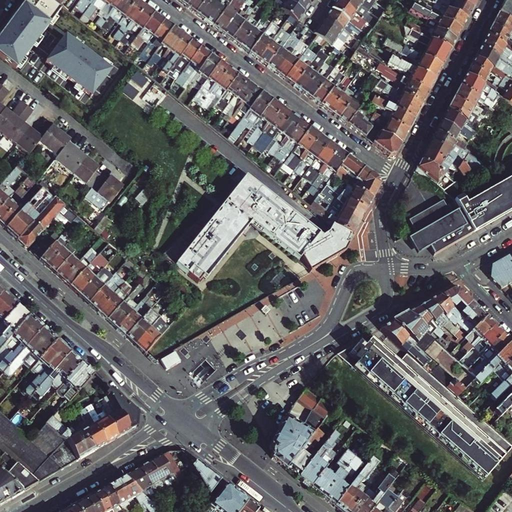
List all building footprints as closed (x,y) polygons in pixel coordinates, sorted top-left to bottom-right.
[(49,0),(22,0),(22,1),(51,22),(61,9),(51,1),(49,0)] [(69,14),(78,0),(51,0),(51,1),(61,9),(69,14)] [(83,15),(94,0),(83,0),(77,9),(78,10),(72,17),(78,21),(83,15)] [(108,0),(94,0),(83,15),(87,17),(89,19),(97,9),(100,11),(108,0)] [(101,28),(122,0),(108,0),(100,11),(103,13),(95,23),(98,26),(101,28)] [(118,25),(136,0),(135,0),(122,0),(101,28),(107,33),(115,22),(118,25)] [(145,7),(136,0),(118,25),(121,27),(114,37),(119,41),(145,7)] [(190,0),(186,7),(195,14),(204,0),(190,0)] [(204,0),(195,14),(204,20),(218,2),(218,0),(204,0)] [(213,27),(232,1),(233,0),(218,0),(218,2),(204,20),(213,27)] [(234,2),(232,1),(213,27),(222,34),(234,18),(241,8),(246,0),(242,0),(241,2),(239,1),(235,7),(232,5),(234,2)] [(276,0),(273,5),(297,22),(304,13),(286,0),(276,0)] [(286,0),(304,13),(310,4),(305,0),(286,0)] [(338,0),(331,9),(349,22),(352,17),(360,23),(361,21),(363,23),(365,20),(338,0)] [(354,0),(337,0),(338,0),(365,20),(369,16),(366,13),(369,10),(354,0)] [(354,0),(369,10),(375,1),(373,0),(354,0)] [(392,0),(384,0),(381,6),(386,9),(389,5),(392,0)] [(435,0),(434,3),(441,7),(466,20),(476,0),(435,0)] [(511,2),(508,0),(505,0),(498,13),(511,22),(511,2)] [(51,22),(22,1),(0,30),(0,54),(17,67),(51,22)] [(418,2),(415,7),(461,30),(466,20),(441,7),(438,11),(426,5),(426,6),(418,2)] [(461,30),(415,7),(413,5),(410,11),(427,20),(425,24),(430,27),(456,40),(461,30)] [(154,13),(145,7),(119,41),(125,45),(133,35),(136,37),(154,13)] [(222,34),(231,40),(250,15),(253,11),(249,8),(244,14),(241,12),(243,10),(241,8),(234,18),(222,34)] [(97,9),(89,19),(92,22),(100,11),(97,9)] [(250,15),(231,40),(240,47),(258,21),(265,12),(262,9),(253,21),(250,19),(252,17),(250,15)] [(331,9),(325,17),(349,34),(355,26),(349,22),(331,9)] [(164,21),(154,13),(136,37),(128,48),(126,51),(132,56),(144,42),(147,44),(151,37),(164,21)] [(511,22),(498,13),(492,24),(511,37),(511,22)] [(87,17),(83,15),(78,21),(82,24),(87,17)] [(319,26),(337,39),(341,41),(344,36),(347,38),(349,34),(325,17),(319,26)] [(173,28),(164,21),(151,37),(155,40),(147,51),(152,55),(173,28)] [(258,21),(240,47),(249,54),(268,27),(270,24),(267,21),(262,28),(259,25),(261,23),(258,21)] [(456,40),(430,27),(428,32),(407,21),(404,27),(411,30),(450,50),(456,40)] [(60,29),(81,44),(86,38),(65,23),(60,29)] [(487,35),(506,48),(511,52),(511,37),(492,24),(487,35)] [(98,26),(93,32),(96,35),(101,28),(98,26)] [(325,42),(331,47),(337,39),(319,26),(313,34),(316,36),(325,42)] [(258,60),(277,34),(279,30),(275,27),(270,34),(268,32),(270,29),(268,27),(249,54),(258,60)] [(290,44),(285,41),(267,66),(276,73),(299,42),(308,30),(304,27),(290,44)] [(406,36),(408,37),(411,30),(404,27),(402,31),(406,36)] [(158,67),(182,34),(173,28),(152,55),(147,62),(146,63),(150,67),(153,63),(158,67)] [(420,44),(415,53),(441,67),(450,50),(411,30),(408,37),(420,44)] [(364,32),(358,40),(362,43),(362,42),(368,35),(364,32)] [(163,78),(167,74),(191,41),(182,34),(158,67),(162,70),(158,74),(163,78)] [(267,66),(285,41),(289,36),(285,34),(280,41),(277,38),(279,35),(277,34),(258,60),(267,66)] [(112,69),(66,35),(46,62),(92,96),(112,69)] [(133,35),(125,45),(128,48),(136,37),(133,35)] [(487,35),(480,48),(511,69),(511,68),(511,60),(502,54),(506,48),(487,35)] [(316,36),(313,41),(322,47),(325,42),(316,36)] [(151,37),(147,44),(142,50),(147,53),(142,59),(147,62),(152,55),(147,51),(155,40),(151,37)] [(408,66),(435,80),(441,67),(415,53),(387,39),(384,45),(412,60),(408,66)] [(355,52),(356,51),(362,43),(358,40),(351,49),(355,52)] [(183,60),(188,63),(200,48),(191,41),(167,74),(172,78),(182,64),(181,62),(183,60)] [(307,48),(299,42),(276,73),(284,80),(306,50),(307,48)] [(318,64),(312,60),(293,86),(302,93),(322,65),(325,61),(334,49),(331,47),(318,64)] [(196,69),(199,71),(211,56),(200,48),(188,63),(175,82),(182,87),(196,69)] [(511,69),(480,48),(475,58),(493,70),(496,64),(500,68),(509,73),(511,69)] [(311,54),(306,50),(284,80),(293,86),(312,60),(315,56),(311,53),(311,54)] [(211,56),(199,71),(197,74),(201,77),(194,87),(189,93),(194,97),(201,86),(220,62),(211,56)] [(412,74),(408,81),(428,93),(435,80),(408,66),(391,57),(388,64),(406,73),(407,71),(412,74)] [(493,70),(475,58),(470,66),(487,78),(489,74),(496,78),(493,82),(495,83),(499,85),(504,77),(493,70)] [(325,61),(322,65),(328,69),(330,66),(331,65),(325,61)] [(220,62),(201,86),(205,89),(189,110),(194,114),(200,106),(228,68),(220,62)] [(395,91),(421,106),(428,93),(408,81),(377,63),(374,68),(382,74),(381,75),(398,86),(395,91)] [(154,72),(145,65),(141,70),(150,78),(154,72)] [(328,69),(322,65),(302,93),(311,100),(330,73),(333,69),(330,66),(328,69)] [(470,66),(466,75),(493,94),(499,85),(495,83),(494,85),(495,86),(494,87),(489,84),(491,80),(487,78),(470,66)] [(228,68),(200,106),(203,108),(204,108),(206,109),(216,97),(219,99),(237,75),(228,68)] [(185,89),(189,84),(197,74),(199,71),(196,69),(182,87),(185,89)] [(332,75),(330,73),(311,100),(320,106),(339,80),(342,76),(339,73),(337,76),(333,73),(332,75)] [(201,77),(197,74),(189,84),(194,87),(201,77)] [(237,75),(219,99),(209,112),(214,115),(218,110),(225,101),(228,104),(245,81),(237,75)] [(493,94),(466,75),(459,88),(477,100),(488,108),(492,110),(500,99),(493,94)] [(511,82),(504,77),(499,85),(511,94),(511,82)] [(341,81),(339,80),(320,106),(329,113),(348,86),(351,83),(348,80),(347,81),(343,79),(341,81)] [(245,81),(228,104),(232,107),(225,115),(230,118),(253,87),(245,81)] [(413,121),(421,106),(395,91),(380,81),(369,96),(368,97),(376,102),(381,95),(383,92),(385,93),(397,101),(392,110),(413,121)] [(511,94),(499,85),(493,94),(500,99),(511,106),(511,94)] [(350,88),(348,86),(329,113),(338,119),(360,89),(357,86),(351,93),(349,90),(350,88)] [(253,87),(230,118),(235,122),(241,114),(244,116),(261,93),(253,87)] [(453,99),(482,118),(483,116),(481,115),(483,111),(475,106),(477,100),(459,88),(453,99)] [(364,91),(360,89),(338,119),(346,126),(359,109),(363,103),(368,97),(369,96),(364,91)] [(261,93),(244,116),(226,140),(232,145),(249,123),(252,125),(271,101),(261,93)] [(216,97),(206,109),(209,112),(219,99),(216,97)] [(379,119),(407,132),(413,121),(392,110),(376,102),(368,97),(363,103),(382,113),(379,119)] [(475,129),(482,118),(453,99),(447,110),(475,129)] [(11,114),(4,109),(0,114),(0,132),(4,136),(26,106),(21,101),(11,114)] [(218,110),(222,113),(228,104),(225,101),(218,110)] [(271,101),(252,125),(256,128),(246,141),(252,146),(254,143),(280,108),(271,101)] [(228,104),(222,113),(225,115),(232,107),(228,104)] [(26,106),(4,136),(16,145),(29,128),(23,123),(32,110),(26,106)] [(280,108),(254,143),(257,145),(261,148),(269,137),(272,140),(290,115),(280,108)] [(346,126),(364,138),(371,131),(367,128),(370,123),(363,118),(366,112),(359,109),(346,126)] [(475,129),(447,110),(441,121),(460,134),(469,140),(475,129)] [(290,115),(272,140),(276,143),(268,153),(273,157),(300,122),(290,115)] [(381,135),(400,145),(407,132),(379,119),(373,116),(370,122),(379,127),(382,125),(385,127),(381,135)] [(36,133),(29,128),(16,145),(28,155),(38,142),(52,126),(45,121),(36,133)] [(460,134),(441,121),(435,133),(462,151),(467,143),(465,142),(464,144),(459,140),(458,142),(456,140),(460,134)] [(287,151),(290,153),(309,129),(300,122),(273,157),(279,161),(287,151)] [(222,130),(214,123),(211,128),(219,134),(222,130)] [(70,140),(52,126),(38,142),(57,157),(68,143),(70,140)] [(309,129),(290,153),(294,156),(286,167),(292,171),(318,135),(309,129)] [(395,155),(400,145),(381,135),(371,131),(364,138),(366,140),(369,137),(375,140),(372,145),(387,156),(395,155)] [(435,133),(430,142),(463,164),(470,172),(480,165),(481,164),(468,156),(465,161),(463,160),(464,158),(459,155),(462,151),(435,133)] [(292,171),(298,175),(306,165),(309,167),(327,142),(318,135),(292,171)] [(261,148),(264,150),(272,140),(269,137),(261,148)] [(276,143),(272,140),(264,150),(268,153),(276,143)] [(311,185),(337,150),(327,142),(309,167),(313,170),(305,180),(311,185)] [(463,164),(430,142),(425,151),(450,167),(452,164),(457,168),(459,166),(461,167),(463,164)] [(57,157),(55,160),(73,174),(86,157),(68,143),(57,157)] [(347,157),(337,150),(311,185),(317,190),(325,179),(329,182),(330,181),(334,175),(347,157)] [(287,151),(279,161),(283,164),(290,153),(287,151)] [(450,167),(425,151),(420,161),(446,178),(449,176),(445,174),(450,168),(450,167)] [(468,156),(462,151),(459,155),(464,158),(463,160),(465,161),(468,156)] [(247,152),(245,155),(254,162),(254,163),(257,160),(247,152)] [(290,153),(283,164),(286,167),(294,156),(290,153)] [(86,157),(73,174),(91,189),(102,175),(96,171),(99,168),(86,157)] [(334,175),(341,181),(347,173),(355,180),(363,169),(347,157),(334,175)] [(420,161),(415,170),(443,191),(470,172),(463,164),(461,167),(456,172),(451,178),(449,176),(446,178),(420,161)] [(298,175),(301,178),(309,167),(306,165),(298,175)] [(0,208),(14,193),(8,187),(18,177),(24,182),(27,178),(15,168),(0,185),(0,208)] [(445,174),(449,176),(451,178),(456,172),(450,168),(445,174)] [(378,180),(363,169),(355,180),(351,185),(350,187),(352,189),(354,187),(356,188),(355,191),(372,200),(379,186),(378,180)] [(344,253),(352,237),(332,226),(326,232),(319,233),(241,174),(220,200),(224,203),(216,212),(213,210),(194,226),(201,231),(189,246),(180,238),(161,255),(196,283),(246,221),(298,261),(301,258),(309,273),(330,261),(344,253)] [(102,175),(91,189),(110,203),(123,186),(110,176),(107,179),(102,175)] [(511,211),(511,178),(466,205),(462,197),(453,202),(459,211),(472,234),(489,222),(487,218),(491,216),(494,221),(511,211)] [(350,187),(346,185),(344,183),(342,189),(330,181),(329,182),(326,186),(345,202),(365,212),(372,200),(355,191),(352,189),(350,187)] [(345,202),(326,186),(321,192),(334,202),(331,208),(338,214),(358,225),(365,212),(345,202)] [(14,193),(0,208),(0,222),(14,206),(26,194),(24,191),(21,194),(17,190),(14,193)] [(26,231),(34,222),(37,218),(34,215),(31,212),(47,194),(42,190),(30,202),(5,229),(17,240),(26,231)] [(37,218),(44,211),(54,200),(53,199),(50,196),(45,202),(45,203),(34,215),(37,218)] [(338,214),(331,208),(328,205),(325,211),(317,204),(320,199),(317,197),(309,208),(332,226),(352,237),(358,225),(338,214)] [(18,210),(14,206),(0,222),(0,224),(5,229),(30,202),(27,199),(18,210)] [(44,211),(54,220),(60,212),(72,223),(76,218),(54,200),(44,211)] [(426,240),(435,256),(445,250),(472,234),(459,211),(454,214),(449,205),(447,206),(444,201),(410,220),(422,242),(426,240)] [(34,222),(43,231),(54,220),(44,211),(37,218),(34,222)] [(489,222),(472,234),(474,233),(494,221),(491,216),(487,218),(489,222)] [(34,222),(26,231),(36,240),(43,231),(34,222)] [(96,242),(100,237),(92,230),(90,228),(85,225),(81,230),(96,242)] [(36,240),(26,231),(17,240),(27,249),(36,240)] [(60,238),(58,236),(54,232),(42,246),(48,251),(60,238)] [(69,234),(67,236),(69,238),(71,240),(75,236),(70,232),(69,234)] [(48,251),(40,260),(47,267),(62,250),(60,248),(67,241),(65,238),(63,241),(60,238),(48,251)] [(67,245),(62,250),(47,267),(62,280),(82,258),(67,245)] [(48,251),(42,246),(34,255),(40,260),(48,251)] [(82,258),(62,280),(69,287),(84,270),(96,257),(92,254),(85,261),(82,258)] [(486,276),(497,287),(511,278),(511,254),(487,269),(486,276)] [(134,272),(138,267),(128,259),(124,264),(134,272)] [(89,274),(84,270),(69,287),(79,295),(100,272),(106,266),(108,263),(105,261),(97,269),(95,267),(89,274)] [(138,267),(134,272),(144,279),(148,275),(138,267)] [(79,295),(88,303),(103,287),(109,280),(115,274),(110,270),(105,276),(100,272),(79,295)] [(107,291),(103,287),(88,303),(97,312),(119,288),(123,284),(125,282),(119,278),(114,284),(107,291)] [(109,280),(103,287),(107,291),(114,284),(109,280)] [(158,283),(154,287),(164,295),(167,291),(158,283)] [(124,301),(133,292),(123,284),(119,288),(97,312),(106,320),(124,301)] [(106,320),(116,329),(134,309),(136,306),(133,303),(132,300),(143,289),(139,285),(133,292),(124,301),(106,320)] [(451,289),(438,297),(460,316),(472,304),(458,290),(451,289)] [(0,326),(17,308),(2,294),(0,295),(0,326)] [(438,297),(427,303),(450,323),(454,320),(469,333),(474,328),(460,316),(438,297)] [(134,309),(116,329),(125,337),(149,311),(155,304),(151,301),(144,308),(139,314),(134,309)] [(136,306),(134,309),(139,314),(144,308),(139,303),(136,306)] [(427,303),(417,309),(440,329),(443,326),(454,336),(459,331),(450,323),(427,303)] [(472,304),(460,316),(474,328),(485,318),(472,304)] [(0,348),(2,347),(28,318),(17,308),(0,326),(0,333),(2,336),(0,338),(0,348)] [(265,308),(263,310),(261,312),(265,316),(269,313),(265,308)] [(440,329),(417,309),(405,316),(429,336),(432,333),(452,350),(458,345),(450,338),(447,341),(445,339),(447,336),(440,329)] [(125,337),(135,346),(154,325),(156,321),(154,319),(156,317),(149,311),(125,337)] [(429,336),(405,316),(390,324),(426,355),(428,353),(426,351),(435,341),(429,336)] [(28,318),(2,347),(9,353),(0,363),(0,372),(2,374),(42,330),(28,318)] [(472,349),(494,327),(485,318),(474,328),(469,333),(466,337),(458,345),(452,350),(449,354),(458,362),(472,349)] [(156,321),(154,325),(158,329),(163,323),(159,319),(156,321)] [(154,325),(135,346),(144,354),(168,327),(163,323),(158,329),(154,325)] [(426,355),(390,324),(379,331),(406,354),(408,356),(422,368),(430,375),(438,366),(426,355)] [(467,369),(502,335),(494,327),(472,349),(475,352),(462,365),(467,369)] [(22,365),(29,371),(56,342),(42,330),(2,374),(7,378),(10,378),(22,365)] [(400,361),(371,335),(355,344),(336,355),(352,369),(355,366),(469,466),(489,443),(497,433),(490,427),(479,417),(456,398),(456,397),(447,389),(434,378),(430,375),(422,368),(408,356),(406,354),(400,361)] [(510,343),(502,335),(467,369),(476,377),(510,343)] [(29,399),(31,396),(69,354),(56,342),(29,371),(36,378),(25,391),(25,395),(29,399)] [(491,372),(496,378),(511,362),(511,345),(510,343),(476,377),(473,380),(478,385),(491,372)] [(175,353),(160,361),(166,371),(181,363),(175,353)] [(69,354),(31,396),(36,401),(38,399),(39,399),(49,388),(49,386),(52,384),(52,386),(55,389),(58,389),(80,364),(69,354)] [(489,397),(494,402),(511,384),(511,362),(496,378),(502,384),(489,397)] [(430,375),(434,378),(447,389),(456,397),(456,398),(464,389),(453,380),(456,377),(440,363),(438,366),(430,375)] [(94,376),(80,364),(58,389),(55,392),(56,395),(61,399),(64,399),(66,401),(56,412),(57,413),(59,414),(82,388),(94,376)] [(355,366),(352,369),(467,468),(469,466),(355,366)] [(101,383),(94,376),(82,388),(89,395),(101,383)] [(511,384),(494,402),(479,417),(490,427),(511,404),(511,384)] [(109,396),(130,431),(135,427),(137,415),(110,391),(105,395),(106,398),(109,396)] [(324,421),(331,411),(304,391),(297,401),(311,411),(324,421)] [(118,437),(130,431),(109,396),(106,398),(104,399),(106,402),(109,408),(104,410),(103,408),(102,409),(104,413),(107,418),(118,437)] [(106,445),(118,437),(107,418),(99,422),(97,416),(104,413),(102,409),(100,405),(98,402),(85,409),(106,445)] [(106,445),(85,409),(79,413),(85,424),(83,425),(82,424),(73,429),(95,451),(106,445)] [(286,470),(316,431),(324,421),(311,411),(302,423),(309,428),(305,433),(283,419),(270,445),(272,459),(286,470)] [(95,451),(73,429),(71,427),(65,432),(58,425),(64,419),(59,414),(57,413),(45,425),(63,443),(65,442),(77,461),(95,451)] [(85,424),(79,413),(65,421),(71,427),(73,429),(82,424),(83,425),(85,424)] [(107,418),(104,413),(97,416),(99,422),(107,418)] [(30,442),(8,422),(0,414),(0,452),(35,485),(61,470),(30,442)] [(63,443),(45,425),(30,442),(61,470),(77,461),(65,442),(63,443)] [(331,461),(310,489),(322,498),(355,456),(368,438),(356,429),(331,461)] [(323,436),(316,431),(286,470),(297,479),(318,453),(313,449),(323,436)] [(297,479),(310,489),(331,461),(326,457),(334,447),(332,446),(338,438),(332,434),(318,453),(297,479)] [(353,482),(334,507),(340,511),(350,511),(393,456),(380,447),(353,482)] [(187,462),(181,452),(169,451),(161,456),(170,471),(187,462)] [(0,474),(20,493),(35,485),(0,452),(0,474)] [(181,452),(187,462),(207,498),(219,482),(181,452)] [(161,456),(139,468),(149,487),(154,496),(165,490),(160,481),(172,474),(170,471),(161,456)] [(355,456),(322,498),(334,507),(353,482),(349,480),(363,462),(355,456)] [(369,511),(377,502),(405,465),(393,456),(350,511),(369,511)] [(149,487),(139,468),(123,478),(139,493),(149,487)] [(0,505),(20,493),(0,474),(0,505)] [(123,478),(107,487),(118,507),(119,509),(127,504),(126,502),(134,498),(140,508),(144,511),(146,509),(149,511),(158,511),(139,493),(123,478)] [(239,511),(247,503),(225,486),(204,511),(239,511)] [(107,487),(99,491),(110,511),(118,507),(107,487)] [(377,502),(369,511),(386,511),(402,492),(399,489),(393,496),(391,494),(382,506),(377,502)] [(99,491),(92,495),(101,511),(108,511),(110,511),(99,491)] [(402,492),(386,511),(394,511),(402,503),(400,501),(405,494),(402,492)] [(101,511),(92,495),(85,500),(91,511),(101,511)] [(91,511),(85,500),(74,505),(78,511),(91,511)] [(255,511),(257,511),(247,503),(239,511),(255,511)]
